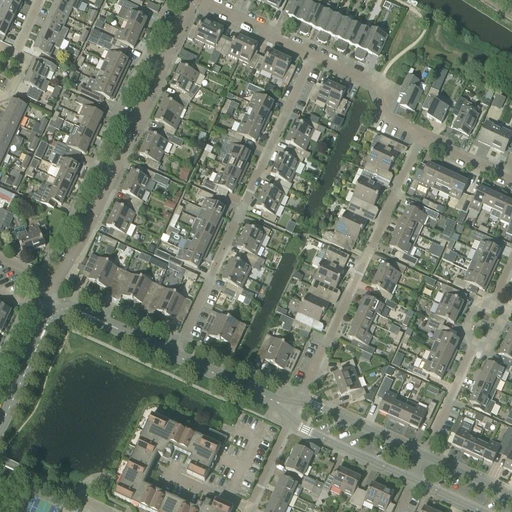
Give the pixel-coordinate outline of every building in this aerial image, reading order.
[(0,11),(14,18),(18,8),(2,0),(0,4),(0,11)] [(78,0),(56,0),(56,1),(72,9),(78,11),(82,1),(81,1),(78,0)] [(129,23),(140,28),(143,29),(147,20),(133,13),(136,7),(120,0),(118,7),(127,11),(123,21),(128,23),(129,23)] [(266,0),(265,4),(277,10),(281,0),(266,0)] [(288,17),(297,21),(306,3),(307,0),(306,0),(290,0),(285,12),(289,14),(288,17)] [(68,18),(72,9),(56,1),(51,11),(68,18)] [(316,30),(324,11),(327,5),(318,1),(315,7),(302,34),(305,36),(308,35),(311,27),(316,30)] [(148,3),(146,8),(157,14),(160,8),(148,3)] [(299,33),(302,34),(315,7),(306,3),(297,21),(302,23),(298,30),(299,33)] [(321,43),(333,16),(336,9),(327,5),(324,11),(316,30),(320,32),(317,39),(318,42),(321,43)] [(89,19),(93,9),(88,8),(84,17),(89,19)] [(0,11),(0,23),(9,28),(14,18),(0,11)] [(51,11),(47,21),(63,28),(68,18),(51,11)] [(330,36),(334,38),(342,20),(333,16),(321,43),(324,44),(326,43),(330,36)] [(194,40),(204,45),(213,25),(202,20),(198,29),(192,26),(186,39),(193,42),(194,40)] [(336,50),(339,51),(352,24),(342,20),(334,38),(339,40),(336,47),(336,50)] [(63,28),(47,21),(42,31),(58,38),(64,41),(68,31),(63,28)] [(101,31),(104,24),(97,21),(94,28),(101,31)] [(0,35),(5,37),(9,28),(0,23),(0,35)] [(145,30),(143,29),(140,28),(129,23),(128,23),(124,33),(124,34),(138,40),(139,37),(141,38),(145,30)] [(348,44),(353,47),(361,28),(352,24),(339,51),(342,53),(345,52),(348,44)] [(220,55),(226,42),(220,38),(223,30),(213,25),(204,45),(215,49),(213,51),(220,55)] [(370,33),(361,28),(353,47),(357,49),(354,56),(355,59),(358,60),(370,33)] [(114,40),(106,37),(102,35),(99,41),(103,43),(117,49),(119,43),(133,49),(138,40),(124,34),(124,33),(119,30),(114,40)] [(371,30),(370,33),(358,60),(361,61),(363,60),(367,53),(372,55),(378,57),(387,37),(371,30)] [(42,31),(38,40),(54,48),(58,38),(42,31)] [(227,55),(238,60),(247,41),(236,36),(232,44),(226,42),(220,55),(226,57),(227,55)] [(42,61),(54,66),(56,61),(49,58),(54,48),(38,40),(33,50),(41,54),(39,60),(42,61)] [(114,54),(117,49),(103,43),(99,41),(96,46),(109,52),(104,62),(105,62),(110,64),(124,70),(126,71),(129,64),(127,63),(128,61),(114,54)] [(247,67),(254,70),(260,57),(253,54),(257,46),(247,41),(238,60),(248,65),(247,67)] [(186,61),(189,54),(181,51),(178,57),(186,61)] [(261,71),(272,76),(281,56),(270,51),(266,60),(260,57),(254,70),(260,73),(261,71)] [(282,80),(281,83),(288,86),(294,73),(287,70),(291,61),(281,56),(272,76),(282,80)] [(33,64),(28,74),(45,82),(49,72),(54,73),(56,68),(54,66),(42,61),(39,60),(37,59),(34,64),(33,64)] [(124,70),(110,64),(105,62),(104,62),(100,72),(121,82),(124,74),(122,73),(124,70)] [(180,66),(175,77),(194,86),(199,75),(201,76),(204,70),(191,64),(188,70),(180,66)] [(101,84),(100,85),(117,92),(118,89),(121,82),(100,72),(95,82),(101,84)] [(37,103),(42,92),(45,94),(49,84),(45,82),(28,74),(24,84),(30,87),(26,97),(37,103)] [(175,98),(189,104),(200,89),(194,86),(175,77),(170,87),(179,91),(175,98)] [(406,92),(404,97),(400,106),(412,112),(421,93),(414,90),(418,82),(408,77),(401,90),(406,92)] [(440,90),(444,80),(436,77),(432,87),(440,90)] [(112,102),(117,92),(100,85),(101,84),(95,82),(90,80),(86,89),(80,86),(77,92),(93,99),(95,94),(112,102)] [(315,101),(326,106),(335,86),(324,81),(320,90),(315,87),(309,100),(314,103),(315,101)] [(262,91),(247,84),(244,90),(254,95),(250,104),(255,107),(255,106),(269,113),(274,103),(259,97),(262,91)] [(341,100),(345,91),(335,86),(326,106),(336,110),(335,113),(341,115),(347,102),(341,100)] [(441,125),(448,108),(440,105),(437,96),(438,93),(430,89),(421,109),(429,113),(426,118),(441,125)] [(496,95),(491,107),(500,111),(506,99),(496,95)] [(84,119),(85,119),(98,125),(103,115),(88,109),(91,103),(78,97),(75,103),(83,107),(79,117),(84,119)] [(164,100),(159,111),(179,120),(184,109),(186,110),(189,104),(175,98),(173,104),(164,100)] [(478,115),(477,115),(480,109),(467,103),(468,102),(459,98),(451,115),(458,118),(452,130),(468,137),(478,115)] [(491,102),(484,99),(481,105),(488,108),(491,102)] [(29,108),(12,100),(7,111),(24,118),(29,108)] [(253,111),(251,117),(267,124),(270,117),(268,116),(269,113),(255,106),(255,107),(250,104),(248,108),(253,111)] [(3,120),(20,127),(24,118),(7,111),(3,120)] [(174,130),(179,120),(159,111),(155,121),(163,125),(160,132),(173,138),(176,131),(174,130)] [(251,117),(245,114),(240,124),(246,127),(260,133),(261,130),(263,131),(267,124),(251,117)] [(85,119),(84,119),(80,129),(96,137),(99,129),(97,128),(98,125),(85,119)] [(0,129),(15,137),(16,136),(20,127),(3,120),(0,126),(0,129)] [(42,133),(48,122),(43,120),(38,131),(42,133)] [(295,122),(290,133),(309,142),(314,131),(316,132),(319,126),(306,120),(303,126),(295,122)] [(503,153),(511,134),(487,123),(478,142),(503,153)] [(228,130),(225,136),(238,142),(241,137),(255,143),(260,133),(246,127),(240,124),(236,134),(228,130)] [(75,139),(89,146),(90,143),(92,144),(96,137),(80,129),(74,127),(70,137),(75,139)] [(0,140),(11,146),(15,137),(0,129),(0,140)] [(149,134),(144,145),(163,153),(168,143),(170,144),(173,138),(160,132),(157,138),(149,134)] [(293,147),(291,153),(304,159),(307,161),(310,155),(304,152),(309,142),(290,133),(285,144),(293,147)] [(231,145),(226,155),(246,164),(250,154),(236,148),(238,142),(225,136),(223,142),(231,145)] [(75,139),(70,137),(65,146),(57,143),(57,144),(53,142),(51,147),(68,154),(70,149),(84,155),(89,146),(75,139)] [(372,154),(392,163),(392,164),(393,164),(398,153),(394,151),(395,149),(396,148),(398,145),(380,137),(373,153),(372,154)] [(0,152),(7,155),(11,146),(0,140),(0,152)] [(47,145),(41,143),(39,148),(45,151),(47,145)] [(158,164),(163,153),(144,145),(139,155),(147,159),(144,165),(157,171),(160,165),(158,164)] [(55,168),(61,170),(75,176),(79,167),(65,160),(68,154),(51,147),(49,151),(53,153),(52,154),(60,158),(55,168)] [(218,161),(221,152),(216,150),(213,159),(218,161)] [(280,154),(275,166),(294,174),(299,163),(301,164),(304,159),(291,153),(288,158),(280,154)] [(372,153),(363,170),(381,179),(383,175),(382,174),(383,171),(387,173),(392,164),(392,163),(372,154),(373,153),(372,153)] [(226,155),(222,165),(227,168),(243,175),(246,168),(244,167),(246,164),(226,155)] [(32,163),(30,168),(34,170),(36,171),(39,163),(33,160),(32,163)] [(179,163),(174,177),(181,180),(186,166),(179,163)] [(418,187),(427,191),(429,188),(437,169),(428,164),(421,178),(416,176),(410,189),(415,191),(418,187)] [(290,184),(294,174),(275,166),(270,176),(279,180),(276,185),(289,191),(292,185),(290,184)] [(34,170),(30,168),(26,176),(32,179),(34,175),(32,174),(34,170)] [(223,178),(222,178),(236,184),(238,181),(240,182),(243,175),(227,168),(224,174),(219,171),(217,175),(223,178)] [(439,192),(441,187),(449,171),(442,168),(441,170),(437,169),(429,188),(439,192)] [(151,181),(153,182),(156,175),(143,169),(140,175),(131,172),(127,182),(146,191),(151,181)] [(61,170),(56,180),(72,188),(76,180),(74,179),(75,176),(61,170)] [(380,182),(381,179),(363,170),(355,188),(356,189),(357,188),(377,196),(381,187),(377,185),(378,183),(380,182)] [(456,175),(449,171),(441,187),(439,192),(449,197),(451,192),(452,192),(458,178),(455,177),(456,175)] [(223,178),(217,175),(213,185),(205,181),(202,187),(215,193),(218,187),(232,194),(236,184),(222,178),(223,178)] [(455,210),(461,212),(467,199),(461,197),(468,183),(458,178),(452,192),(451,192),(449,197),(459,202),(455,210)] [(56,180),(54,186),(46,183),(44,187),(46,188),(52,190),(52,191),(65,197),(67,194),(69,195),(72,188),(56,180)] [(130,197),(127,203),(140,209),(143,203),(141,202),(146,191),(127,182),(122,193),(130,197)] [(265,187),(260,198),(279,207),(284,196),(287,197),(289,191),(276,185),(274,191),(265,187)] [(41,186),(37,195),(34,194),(31,200),(53,210),(56,204),(61,206),(65,197),(52,191),(52,190),(46,188),(44,187),(41,186)] [(357,188),(356,189),(349,205),(367,213),(368,210),(368,208),(369,206),(373,207),(378,196),(377,196),(357,188)] [(482,206),(488,192),(479,188),(472,202),(467,199),(461,212),(466,215),(468,210),(478,215),(482,206)] [(211,202),(213,197),(200,191),(198,197),(206,200),(201,210),(206,212),(220,218),(225,209),(211,202)] [(482,206),(492,211),(500,195),(492,191),(491,193),(488,192),(482,206)] [(5,198),(11,201),(13,195),(7,192),(5,198)] [(500,195),(492,211),(490,216),(500,221),(509,202),(506,200),(507,198),(500,195)] [(28,208),(31,200),(24,196),(23,197),(24,198),(22,199),(22,201),(21,201),(22,201),(20,205),(28,208)] [(275,217),(279,207),(260,198),(255,208),(264,212),(261,217),(274,223),(277,218),(275,217)] [(511,202),(509,202),(500,221),(510,225),(506,233),(511,235),(511,202)] [(124,209),(116,206),(111,216),(130,225),(135,215),(137,216),(140,209),(127,203),(124,209)] [(365,216),(367,213),(349,205),(342,221),(341,221),(361,231),(361,232),(362,232),(367,221),(362,219),(363,217),(365,216)] [(408,208),(403,218),(423,226),(427,217),(436,221),(439,216),(424,209),(421,215),(408,208)] [(220,218),(206,212),(202,223),(218,230),(221,223),(219,222),(220,218)] [(168,222),(171,216),(165,213),(162,219),(168,222)] [(114,231),(111,237),(125,243),(128,236),(125,235),(130,225),(111,216),(106,227),(114,231)] [(396,227),(418,237),(423,226),(403,218),(402,221),(400,220),(396,227)] [(212,236),(215,237),(218,230),(202,223),(196,220),(191,230),(192,230),(211,239),(212,236)] [(361,231),(341,221),(342,221),(340,220),(332,238),(325,234),(322,240),(341,249),(344,244),(350,246),(352,243),(351,241),(352,239),(356,241),(361,232),(361,231)] [(444,227),(453,231),(456,224),(447,220),(444,227)] [(37,225),(37,227),(27,231),(34,251),(45,247),(42,238),(48,236),(43,223),(37,225)] [(457,225),(454,232),(461,235),(464,228),(457,225)] [(246,227),(241,238),(261,247),(266,236),(268,238),(270,232),(257,226),(255,231),(246,227)] [(20,247),(23,255),(34,251),(27,231),(26,231),(24,227),(14,231),(15,233),(8,236),(13,249),(20,247)] [(395,235),(394,239),(413,247),(418,237),(396,227),(393,235),(395,235)] [(212,243),(210,242),(211,239),(192,230),(190,234),(195,237),(192,243),(208,251),(212,243)] [(476,252),(482,254),(496,261),(500,251),(487,245),(489,239),(474,232),(470,239),(480,243),(476,252)] [(117,243),(103,236),(100,243),(114,249),(117,243)] [(446,242),(448,243),(449,240),(444,237),(441,243),(439,247),(443,249),(445,245),(446,242)] [(242,258),(255,264),(262,267),(265,261),(256,257),(261,247),(241,238),(237,249),(245,253),(242,258)] [(409,257),(413,247),(394,239),(389,248),(403,254),(400,261),(415,268),(418,261),(409,257)] [(449,244),(446,250),(450,252),(455,242),(449,240),(448,243),(449,244)] [(188,253),(182,251),(201,260),(203,257),(205,258),(208,251),(192,243),(188,253)] [(444,249),(432,244),(428,252),(440,258),(444,249)] [(319,271),(338,280),(339,279),(343,270),(339,268),(340,265),(342,265),(343,261),(341,260),(343,254),(328,247),(317,271),(318,271),(319,271)] [(183,263),(197,269),(201,260),(182,251),(180,250),(175,259),(170,257),(167,263),(180,269),(183,263)] [(482,254),(477,264),(493,272),(497,265),(495,264),(496,261),(482,254)] [(82,273),(89,277),(88,279),(97,284),(97,285),(98,285),(108,263),(91,255),(85,268),(82,273)] [(232,260),(227,270),(246,279),(251,269),(253,270),(255,264),(242,258),(240,264),(232,260)] [(402,276),(405,270),(406,268),(393,262),(390,270),(381,266),(376,276),(395,285),(400,275),(402,276)] [(108,263),(98,285),(108,290),(109,287),(116,290),(124,272),(127,266),(126,266),(123,272),(108,265),(109,264),(108,263)] [(477,264),(473,275),(486,281),(488,278),(490,279),(493,272),(477,264)] [(77,271),(79,272),(82,273),(85,268),(79,265),(77,271)] [(127,266),(124,272),(116,290),(123,293),(121,296),(132,301),(142,279),(141,278),(140,279),(125,273),(128,267),(127,266)] [(230,285),(227,291),(239,296),(241,297),(243,291),(241,290),(246,279),(227,270),(222,281),(230,285)] [(183,277),(195,282),(198,277),(186,271),(183,277)] [(340,279),(339,279),(338,280),(319,271),(318,271),(311,287),(329,296),(330,292),(330,291),(331,288),(335,290),(340,279)] [(486,281),(473,275),(467,272),(463,282),(455,278),(452,285),(465,291),(468,284),(484,292),(489,282),(486,281)] [(295,275),(293,279),(300,283),(303,278),(295,275)] [(377,297),(382,299),(390,303),(393,297),(391,296),(395,285),(376,276),(371,287),(380,291),(377,297)] [(160,280),(157,286),(142,279),(132,301),(133,300),(142,304),(143,301),(150,304),(158,286),(161,280),(160,280)] [(150,304),(157,307),(156,311),(165,315),(164,316),(165,316),(175,294),(160,287),(163,281),(161,280),(158,286),(150,304)] [(454,300),(455,298),(458,292),(445,286),(442,294),(444,295),(439,305),(458,314),(463,304),(454,300)] [(325,302),(326,299),(327,299),(329,296),(311,287),(303,304),(302,303),(302,305),(323,314),(324,315),(329,304),(325,302)] [(227,291),(225,290),(222,295),(237,302),(239,296),(227,291)] [(176,296),(176,295),(175,294),(165,316),(175,321),(177,318),(184,321),(192,303),(176,296)] [(379,304),(366,298),(364,297),(360,307),(376,314),(375,315),(381,317),(385,307),(394,312),(397,306),(390,303),(382,299),(379,304)] [(9,315),(11,311),(0,305),(0,319),(6,322),(6,321),(8,321),(10,317),(9,315)] [(313,324),(314,322),(318,324),(323,314),(302,305),(294,321),(306,327),(312,329),(314,326),(313,324)] [(432,315),(430,321),(448,329),(443,326),(445,321),(453,325),(458,314),(439,305),(434,316),(432,315)] [(358,310),(355,317),(371,325),(375,315),(376,314),(360,307),(359,307),(362,308),(360,311),(358,310)] [(227,320),(211,312),(203,330),(210,333),(209,336),(219,341),(229,319),(228,318),(227,320)] [(291,327),(294,321),(282,316),(279,322),(285,325),(282,330),(288,333),(291,327)] [(371,325),(355,317),(351,325),(354,326),(352,328),(366,335),(371,325)] [(220,341),(220,340),(229,345),(231,341),(238,345),(246,327),(229,319),(219,341),(220,341)] [(294,321),(291,327),(301,331),(303,332),(306,327),(294,321)] [(427,327),(439,332),(435,342),(454,351),(459,341),(445,335),(448,329),(430,321),(427,327)] [(348,338),(362,345),(359,350),(372,356),(375,350),(367,347),(372,337),(366,335),(352,328),(348,338)] [(399,343),(401,339),(397,337),(390,334),(388,338),(399,343)] [(274,365),(283,345),(284,346),(284,345),(266,336),(258,354),(262,356),(263,355),(266,356),(264,360),(273,365),(274,365)] [(430,352),(436,355),(452,362),(455,355),(453,354),(454,351),(435,342),(430,352)] [(292,371),(300,353),(284,346),(283,345),(274,365),(273,365),(272,366),(283,371),(285,367),(288,368),(288,369),(292,371)] [(355,350),(347,346),(345,350),(353,354),(355,350)] [(511,349),(505,346),(500,356),(511,361),(511,362),(510,367),(511,367),(511,349)] [(452,362),(436,355),(430,352),(426,363),(445,371),(446,368),(449,369),(452,362)] [(333,375),(337,386),(357,379),(353,368),(355,367),(352,361),(339,366),(341,372),(333,375)] [(440,381),(445,371),(426,363),(422,361),(417,370),(409,366),(406,372),(424,380),(426,374),(440,381)] [(505,371),(487,363),(485,362),(481,372),(483,373),(496,379),(500,381),(505,371)] [(384,375),(388,367),(379,371),(382,378),(383,378),(384,375)] [(388,367),(384,375),(390,377),(394,370),(388,367)] [(496,391),(500,381),(496,379),(483,373),(482,376),(479,375),(476,382),(496,391)] [(366,396),(363,389),(362,387),(360,388),(357,379),(337,386),(341,397),(350,394),(352,401),(366,396)] [(388,416),(394,402),(397,397),(387,392),(391,385),(385,382),(379,395),(384,398),(378,412),(388,416)] [(473,389),(475,390),(474,393),(491,401),(496,391),(476,382),(473,389)] [(495,403),(491,401),(474,393),(469,403),(473,405),(472,408),(490,416),(495,403)] [(509,408),(511,403),(511,397),(507,395),(502,403),(509,408)] [(390,420),(397,423),(404,407),(394,402),(388,416),(391,417),(390,420)] [(417,406),(414,412),(415,412),(408,426),(418,430),(424,416),(430,418),(436,405),(430,403),(427,411),(417,406)] [(408,426),(415,412),(414,412),(404,407),(397,423),(404,426),(405,424),(408,426)] [(468,437),(469,434),(472,427),(462,423),(464,420),(463,419),(464,418),(463,416),(460,414),(452,431),(457,433),(452,446),(461,450),(467,437),(468,437)] [(151,415),(114,496),(147,511),(231,511),(233,509),(215,501),(211,510),(209,509),(211,504),(200,499),(195,511),(140,487),(155,455),(168,460),(174,448),(194,457),(187,474),(204,482),(220,447),(222,448),(227,438),(209,430),(205,440),(151,415)] [(482,422),(486,424),(488,419),(484,417),(478,415),(475,421),(481,423),(482,422)] [(498,451),(504,454),(511,439),(511,435),(511,429),(508,428),(504,436),(500,446),(490,442),(489,443),(488,447),(482,460),(492,464),(498,451)] [(471,457),(478,442),(479,439),(479,437),(478,436),(477,435),(475,435),(474,435),(473,436),(469,434),(468,437),(467,437),(461,450),(465,452),(464,454),(471,457)] [(479,439),(478,442),(471,457),(478,460),(479,458),(482,460),(488,447),(489,443),(479,439)] [(511,439),(504,454),(509,456),(503,469),(511,473),(511,439)] [(291,457),(290,458),(308,466),(313,455),(316,456),(319,450),(306,444),(304,449),(301,450),(295,447),(293,451),(292,451),(290,456),(291,457)] [(302,478),(308,466),(290,458),(290,459),(288,459),(286,464),(287,465),(285,470),(302,478)] [(329,476),(334,465),(328,463),(323,473),(329,476)] [(331,487),(341,492),(350,474),(348,473),(347,471),(344,469),(341,470),(339,469),(333,481),(328,478),(322,491),(328,494),(331,487)] [(348,503),(355,506),(361,493),(355,491),(361,479),(358,478),(357,475),(354,474),(351,474),(350,474),(341,492),(352,496),(348,503)] [(281,477),(276,489),(292,496),(297,485),(281,477)] [(305,477),(303,482),(314,487),(316,482),(305,477)] [(311,493),(314,487),(303,482),(300,488),(311,493)] [(364,502),(374,507),(382,489),(381,488),(380,486),(376,484),(374,485),(372,484),(366,496),(361,493),(355,506),(361,509),(364,502)] [(271,500),(272,500),(287,507),(292,496),(276,489),(271,500)] [(384,490),(382,489),(374,507),(384,511),(391,511),(393,508),(388,506),(393,494),(391,493),(390,490),(387,489),(384,490)] [(284,511),(287,507),(272,500),(271,500),(266,511),(268,511),(284,511)]
